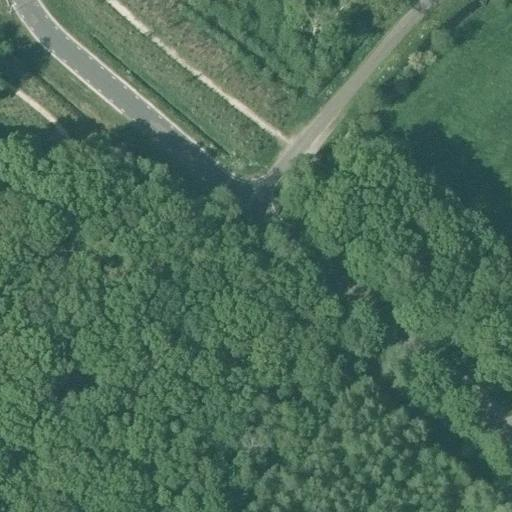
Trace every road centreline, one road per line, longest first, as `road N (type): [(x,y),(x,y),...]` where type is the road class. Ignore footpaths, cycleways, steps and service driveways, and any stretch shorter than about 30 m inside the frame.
road 1 (tertiary): [(511,430),(253,206)]
road 2 (tertiary): [(253,206),(62,49),(22,0)]
road 3 (unclassified): [(253,206),(432,0)]
